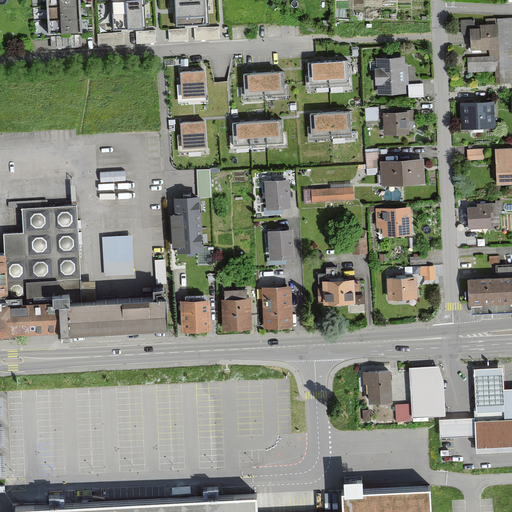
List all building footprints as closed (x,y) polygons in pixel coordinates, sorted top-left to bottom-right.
[(88,34),(86,0),(51,0),(53,35),(88,34)] [(144,0),(112,0),(115,34),(146,32),(144,0)] [(194,0),(166,0),(168,34),(196,33),(194,0)] [(491,59),(469,60),(470,74),(498,72),(499,86),(511,84),(511,20),(488,22),(489,29),(473,30),(475,52),(491,51),(491,59)] [(347,57),(313,59),(314,80),(348,79),(347,57)] [(409,95),(407,58),(379,60),(381,97),(409,95)] [(206,69),(180,71),(182,97),(208,96),(206,69)] [(284,71),(246,72),(247,95),(285,93),(284,71)] [(409,81),(409,96),(424,95),(424,81),(409,81)] [(496,103),(464,104),(465,130),(497,129),(496,103)] [(367,119),(380,118),(379,105),(366,106),(367,119)] [(350,110),(312,112),(313,135),(352,133),(350,110)] [(414,135),(413,113),(387,114),(388,137),(414,135)] [(205,118),(179,120),(181,145),(207,144),(205,118)] [(278,119),(235,121),(236,144),(279,142),(278,119)] [(367,172),(379,171),(378,148),(367,149),(367,172)] [(511,150),(500,152),(502,186),(511,185),(511,150)] [(484,151),(468,152),(469,160),(485,159),(484,151)] [(429,186),(428,161),(384,162),(385,188),(429,186)] [(296,208),(293,180),(269,182),(272,210),(296,208)] [(356,200),(355,188),(314,191),(314,203),(356,200)] [(183,196),(174,196),(175,213),(170,213),(172,246),(177,245),(178,252),(187,251),(187,255),(195,255),(194,251),(203,250),(200,194),(191,195),(191,191),(183,191),(183,196)] [(0,341),(175,334),(173,290),(82,294),(79,202),(25,204),(26,229),(7,230),(8,249),(0,249),(0,341)] [(482,210),(472,210),(473,232),(502,230),(500,204),(482,205),(482,210)] [(415,236),(413,208),(378,210),(379,230),(386,229),(386,237),(415,236)] [(297,260),(296,232),(273,233),(274,261),(297,260)] [(369,255),(368,239),(355,240),(355,255),(369,255)] [(158,287),(167,286),(165,258),(156,258),(158,287)] [(437,267),(427,268),(428,281),(437,281),(437,267)] [(422,300),(420,278),(391,280),(393,303),(422,300)] [(511,278),(473,281),(474,308),(511,305),(511,278)] [(360,305),(360,280),(329,281),(330,306),(360,305)] [(299,330),(297,287),(265,289),(267,331),(299,330)] [(255,330),(254,300),(226,301),(226,331),(255,330)] [(216,331),(213,302),(186,304),(188,333),(216,331)] [(443,364),(410,365),(412,415),(445,413),(445,403),(443,364)] [(477,410),(506,409),(505,387),(504,365),(475,367),(477,410)] [(392,399),(390,368),(363,369),(364,382),(369,382),(369,400),(392,399)] [(476,446),(511,444),(511,386),(505,387),(506,409),(477,410),(475,410),(475,416),(476,435),(476,446)] [(476,435),(475,416),(440,417),(440,436),(476,435)] [(344,511),(431,511),(430,487),(343,489),(344,511)] [(259,511),(259,496),(15,507),(14,511),(259,511)]
